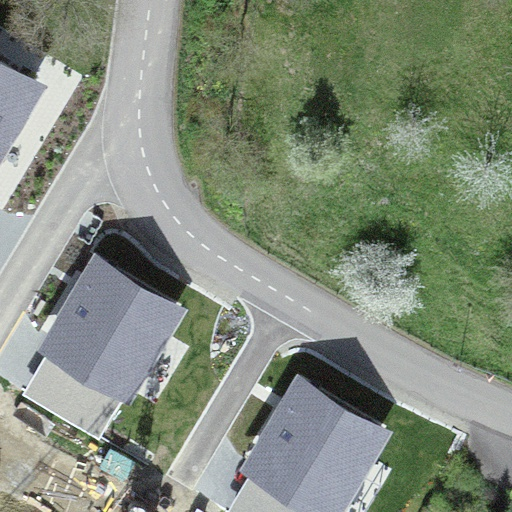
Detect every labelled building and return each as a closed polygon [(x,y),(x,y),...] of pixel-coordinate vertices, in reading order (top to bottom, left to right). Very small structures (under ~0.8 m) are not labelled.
[(0,154),(38,93),(0,69),(0,154)] [(180,311),(94,262),(44,350),(50,353),(122,394),(130,399),(180,311)] [(122,394),(50,353),(26,395),(98,436),(122,394)] [(338,511),(383,433),(297,385),(247,472),(253,476),(317,511),(338,511)] [(49,511),(68,481),(0,440),(0,511),(49,511)] [(317,511),(253,476),(232,511),(317,511)]
